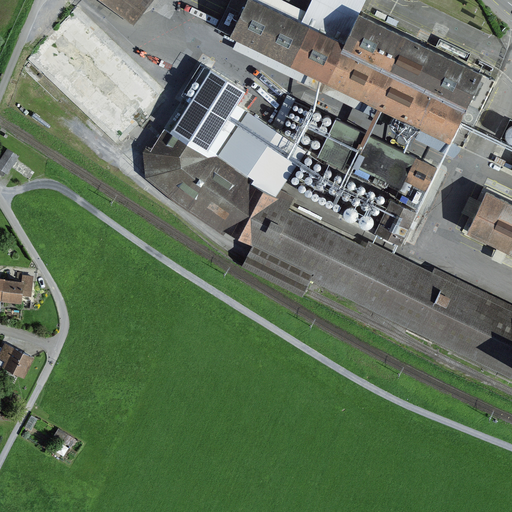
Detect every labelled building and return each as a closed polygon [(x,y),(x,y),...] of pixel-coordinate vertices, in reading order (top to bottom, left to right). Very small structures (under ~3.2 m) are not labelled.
[(137,0),(106,0),(126,15),(137,0)] [(251,0),(234,35),(462,146),(494,81),(357,15),(343,43),(254,0),(251,0)] [(158,95),(71,13),(31,55),(117,137),(158,95)] [(243,81),(208,61),(151,152),(153,173),(180,196),(255,242),(274,202),(206,156),(237,107),(231,102),(243,81)] [(436,166),(336,117),(318,154),(343,167),(346,161),(399,186),(395,196),(416,206),(436,166)] [(506,161),(511,157),(511,151),(511,149),(508,145),(501,144),(496,148),(495,155),(500,160),(506,161)] [(0,166),(10,173),(21,155),(10,147),(0,162),(0,166)] [(467,231),(511,252),(511,203),(487,191),(467,231)] [(414,211),(390,200),(376,230),(399,241),(414,211)] [(511,366),(511,318),(274,202),(255,242),(511,366)] [(5,278),(3,299),(21,301),(24,280),(5,278)] [(34,358),(10,345),(0,364),(0,365),(25,379),(34,358)] [(71,446),(77,438),(61,427),(55,435),(71,446)]
